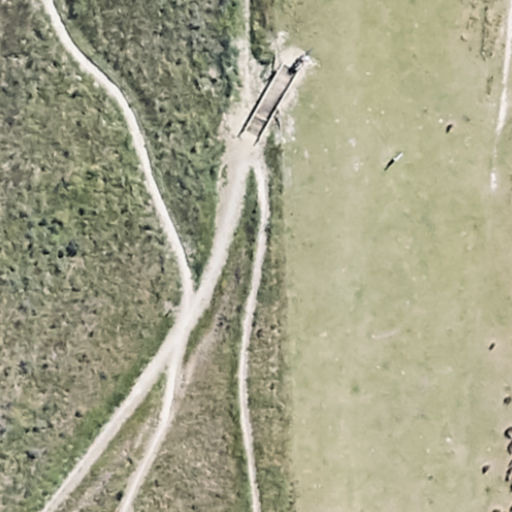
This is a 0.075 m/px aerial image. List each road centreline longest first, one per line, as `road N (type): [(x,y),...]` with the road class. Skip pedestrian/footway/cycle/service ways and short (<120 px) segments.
road 1 (track): [(445,511),(451,224),(361,128),(465,82),(493,0)]
road 2 (track): [(361,128),(356,0)]
